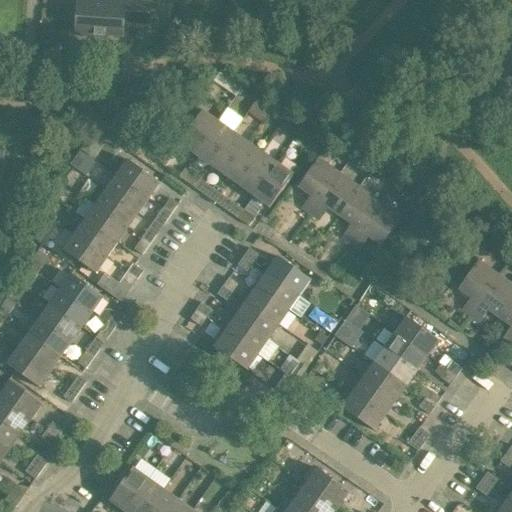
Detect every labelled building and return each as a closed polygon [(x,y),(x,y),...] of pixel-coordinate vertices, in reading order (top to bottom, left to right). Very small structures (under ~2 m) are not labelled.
[(228,0),(227,10),(243,11),(242,30),(258,32),(260,0),(228,0)] [(109,1),(108,5),(77,3),(75,34),(91,36),(91,39),(107,40),(107,35),(122,36),(123,21),(147,23),(149,4),(109,1)] [(258,100),(251,108),(266,119),(272,111),(258,100)] [(177,146),(192,157),(217,122),(202,111),(198,117),(192,112),(186,121),(192,125),(177,146)] [(217,122),(192,157),(208,168),(232,133),(217,122)] [(232,133),(208,168),(222,178),(247,143),(232,133)] [(93,151),(93,144),(87,140),(80,149),(90,156),(93,151)] [(247,143),(222,178),(237,188),(262,153),(247,143)] [(173,156),(164,150),(156,162),(164,168),(173,156)] [(79,152),(69,166),(74,169),(85,177),(95,163),(79,152)] [(262,153),(237,188),(252,199),(276,164),(262,153)] [(301,210),(309,216),(339,174),(318,159),(297,188),(310,197),(301,210)] [(126,160),(114,176),(149,200),(160,184),(126,160)] [(292,175),(276,164),(252,199),(243,211),(237,219),(248,227),(259,211),(255,208),(258,204),(267,210),(292,175)] [(185,169),(179,178),(191,186),(197,177),(185,169)] [(375,169),(370,175),(380,182),(384,175),(375,169)] [(338,218),(359,188),(339,174),(309,216),(318,222),(327,210),(338,218)] [(104,191),(138,215),(149,200),(114,176),(104,191)] [(197,191),(208,198),(214,190),(203,182),(197,191)] [(350,245),(379,203),(359,188),(338,218),(350,226),(341,239),(350,245)] [(225,197),(214,190),(208,198),(219,206),(225,197)] [(93,205),(128,230),(138,215),(104,191),(93,205)] [(169,201),(161,212),(169,217),(176,206),(169,201)] [(226,211),(237,219),(243,211),(232,203),(226,211)] [(401,218),(379,203),(350,245),(359,251),(368,239),(380,247),(401,218)] [(83,220),(117,245),(128,230),(93,205),(83,220)] [(25,233),(40,243),(54,222),(39,212),(25,233)] [(162,227),(169,217),(161,212),(154,222),(162,227)] [(72,235),(106,259),(117,245),(83,220),(72,235)] [(149,230),(141,241),(149,246),(156,236),(149,230)] [(95,275),(106,259),(72,235),(61,250),(95,275)] [(141,257),(149,246),(141,241),(133,252),(141,257)] [(486,241),(480,248),(490,255),(495,248),(486,241)] [(249,250),(243,258),(253,265),(259,257),(249,250)] [(275,257),(264,273),(299,297),(310,281),(275,257)] [(247,273),(253,265),(243,258),(237,266),(247,273)] [(461,312),(468,318),(498,275),(478,261),(457,291),(470,300),(461,312)] [(131,266),(125,274),(135,281),(141,273),(131,266)] [(112,278),(105,273),(97,285),(104,290),(112,278)] [(299,297),(264,273),(254,289),(288,313),(299,297)] [(129,289),(135,281),(125,274),(119,282),(129,289)] [(69,275),(58,291),(92,315),(103,299),(69,275)] [(497,320),(511,299),(511,285),(498,275),(468,318),(479,325),(488,313),(497,320)] [(228,279),(222,287),(232,294),(238,286),(228,279)] [(226,302),(232,294),(222,287),(216,295),(226,302)] [(288,313),(254,289),(244,303),(278,327),(288,313)] [(48,306),(81,330),(92,315),(58,291),(48,306)] [(0,308),(8,314),(15,304),(7,299),(0,308)] [(510,346),(511,342),(511,299),(497,320),(510,329),(502,341),(510,346)] [(278,327),(244,303),(234,318),(268,342),(278,327)] [(201,304),(195,312),(205,319),(211,311),(201,304)] [(37,320),(71,344),(81,330),(48,306),(37,320)] [(114,330),(122,319),(110,311),(103,311),(98,319),(106,324),(113,330),(114,330)] [(199,328),(205,319),(195,312),(189,321),(199,328)] [(268,342),(234,318),(224,332),(258,356),(268,342)] [(405,319),(393,335),(428,359),(439,343),(405,319)] [(27,335),(61,359),(71,344),(37,320),(27,335)] [(105,340),(113,330),(106,324),(105,324),(97,335),(105,340)] [(247,372),(258,356),(224,332),(213,348),(247,372)] [(314,341),(322,347),(327,339),(319,334),(314,341)] [(16,350),(50,374),(61,359),(27,335),(16,350)] [(384,349),(418,372),(428,359),(393,335),(384,349)] [(91,343),(84,354),(92,359),(99,349),(91,343)] [(373,364),(407,388),(418,372),(384,349),(373,364)] [(39,389),(50,374),(16,350),(6,365),(39,389)] [(85,370),(92,359),(84,354),(76,364),(85,370)] [(450,362),(445,371),(455,378),(461,370),(450,362)] [(288,377),(297,383),(307,369),(298,363),(288,377)] [(362,378),(397,402),(407,388),(373,364),(362,378)] [(439,379),(450,386),(455,378),(445,371),(439,379)] [(286,399),(297,384),(284,375),(274,390),(286,399)] [(77,377),(70,387),(78,393),(85,382),(77,377)] [(352,393),(386,417),(397,402),(362,378),(352,393)] [(8,381),(0,392),(0,399),(31,422),(42,406),(8,381)] [(70,403),(78,393),(70,387),(62,397),(70,403)] [(430,392),(424,400),(434,407),(440,399),(430,392)] [(375,433),(386,417),(352,393),(341,408),(375,433)] [(0,421),(21,436),(31,422),(0,399),(0,421)] [(428,415),(434,407),(424,400),(418,408),(428,415)] [(0,443),(10,451),(21,436),(0,421),(0,443)] [(51,423),(45,432),(56,439),(61,431),(51,423)] [(419,428),(413,437),(423,444),(429,435),(419,428)] [(50,447),(56,439),(45,432),(40,440),(50,447)] [(417,453),(423,444),(413,437),(407,446),(417,453)] [(0,465),(10,451),(0,443),(0,465)] [(509,469),(511,465),(511,459),(505,454),(499,462),(509,469)] [(36,457),(30,465),(40,473),(46,464),(36,457)] [(35,481),(40,473),(30,465),(24,473),(35,481)] [(109,503),(121,511),(124,511),(148,480),(133,469),(109,503)] [(315,470),(304,485),(338,509),(349,494),(315,470)] [(487,473),(481,481),(491,488),(497,480),(487,473)] [(15,484),(6,477),(0,486),(9,492),(15,484)] [(148,480),(124,511),(147,511),(163,490),(148,480)] [(486,496),(491,488),(481,481),(475,489),(486,496)] [(336,511),(338,509),(304,485),(294,500),(310,511),(336,511)] [(15,487),(9,495),(19,502),(25,494),(15,487)] [(163,490),(147,511),(169,511),(177,500),(163,490)] [(14,510),(19,502),(9,495),(4,503),(14,510)] [(511,511),(511,503),(506,499),(496,511),(511,511)] [(177,500),(169,511),(191,511),(192,511),(177,500)] [(310,511),(294,500),(284,511),(310,511)]
